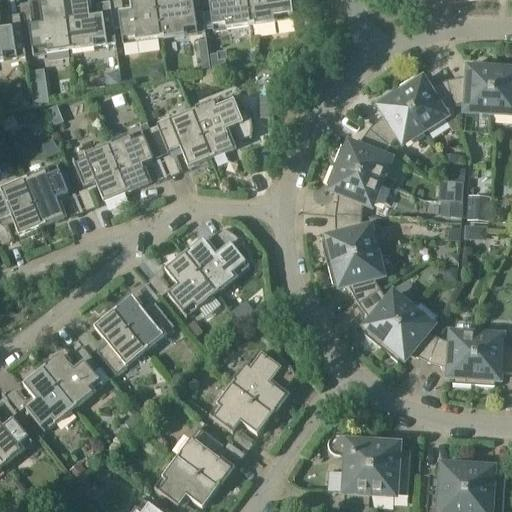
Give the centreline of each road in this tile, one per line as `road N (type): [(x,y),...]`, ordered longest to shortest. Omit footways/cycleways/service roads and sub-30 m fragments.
road 1 (residential): [(273,207),(309,113),(380,51)]
road 2 (residential): [(0,354),(150,232)]
road 3 (residential): [(335,376),(436,434),(511,440)]
road 4 (residential): [(335,376),(292,282),(273,207)]
road 5 (residential): [(235,511),(335,376)]
road 6 (residential): [(0,284),(129,231),(150,232)]
road 7 (residential): [(380,51),(462,28),(511,29)]
road 8 (residential): [(150,232),(177,215),(273,207)]
